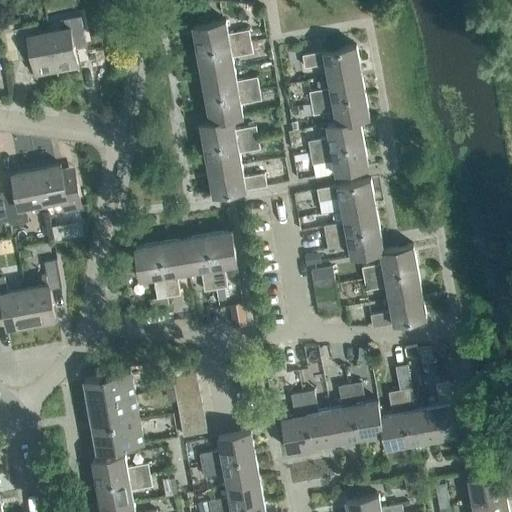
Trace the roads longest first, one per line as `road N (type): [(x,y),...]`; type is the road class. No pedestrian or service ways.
road 1 (residential): [(87,326),(119,136),(0,121)]
road 2 (residential): [(87,326),(204,336),(302,333)]
road 3 (residential): [(302,333),(451,334)]
road 4 (residential): [(302,333),(279,205)]
